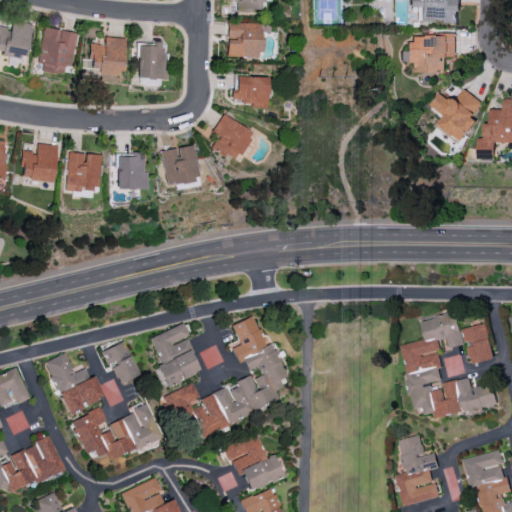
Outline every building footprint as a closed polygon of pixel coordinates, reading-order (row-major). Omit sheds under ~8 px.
[(263,0),(237,0),(237,11),(263,11),(263,0)] [(459,0),(408,0),(409,7),(418,7),(418,21),(456,21),(456,11),(460,11),(459,0)] [(31,24),(11,20),(9,29),(0,27),(0,53),(25,58),(31,24)] [(226,57),(261,58),(262,24),(227,23),(226,38),(226,57)] [(71,66),(76,33),(44,27),(36,71),(62,75),(64,65),(71,66)] [(411,72),(444,72),(444,56),(454,56),(454,35),(408,35),(408,63),(411,63),(411,72)] [(124,38),(104,37),(103,45),(89,44),(87,71),(122,73),(124,38)] [(136,78),(163,79),(164,43),(137,42),(136,78)] [(267,108),(268,77),(235,77),(235,90),(230,90),(230,101),(249,101),(249,108),(267,108)] [(481,102),(461,88),(452,102),(438,92),(428,105),(442,115),(436,124),(461,141),(475,120),(471,117),(481,102)] [(511,98),(501,99),(501,109),(488,109),(488,123),(483,123),(483,137),(477,137),(477,159),(494,159),(494,142),(511,141),(511,98)] [(251,133),(222,114),(211,131),(218,136),(211,147),(233,162),(251,133)] [(55,145),(36,144),(35,152),(21,151),(19,179),(53,181),(55,145)] [(159,151),(165,185),(198,180),(193,145),(159,151)] [(116,189),(146,189),(147,173),(143,173),(143,152),(130,152),(130,155),(116,155),(116,189)] [(98,191),(100,154),(66,153),(65,189),(98,191)] [(399,344),(413,409),(423,407),(424,414),(434,412),(435,418),(497,405),(493,382),(471,387),(469,377),(441,382),(443,388),(432,391),(430,381),(443,379),(435,340),(446,338),(447,347),(462,344),(455,312),(419,320),(423,339),(399,344)] [(201,439),(277,399),(273,392),(282,387),(278,380),(286,376),(253,314),(231,326),(238,340),(228,345),(238,363),(242,361),(247,372),(259,366),(263,373),(251,379),(249,375),(224,388),(223,387),(199,400),(201,404),(187,412),(201,439)] [(494,358),(485,322),(461,329),(465,345),(467,345),(472,364),(494,358)] [(148,337),(159,365),(153,367),(161,388),(199,373),(186,338),(188,337),(183,324),(148,337)] [(102,350),(116,384),(138,375),(123,341),(102,350)] [(55,392),(87,378),(83,368),(72,373),(64,353),(43,362),(55,392)] [(29,398),(15,367),(0,374),(0,406),(12,401),(14,405),(29,398)] [(83,406),(102,398),(93,377),(58,392),(68,416),(84,409),(83,406)] [(159,395),(165,412),(198,401),(192,384),(159,395)] [(160,440),(146,403),(133,408),(135,413),(107,423),(110,430),(99,434),(96,425),(104,422),(99,409),(68,420),(82,455),(93,450),(95,456),(106,452),(108,459),(160,440)] [(264,456),(253,433),(223,447),(236,476),(242,473),(240,467),(264,456)] [(401,505),(438,496),(435,482),(431,482),(428,469),(437,467),(434,452),(422,455),(418,434),(396,440),(403,472),(394,474),(401,505)] [(63,471),(49,437),(8,455),(11,461),(0,465),(0,455),(6,453),(0,438),(0,486),(5,484),(8,492),(33,481),(34,483),(63,471)] [(240,468),(248,491),(282,478),(274,456),(240,468)] [(119,493),(127,511),(177,511),(172,499),(163,503),(153,478),(119,493)] [(279,511),(269,488),(238,501),(243,511),(252,511),(255,511),(279,511)] [(61,511),(54,493),(34,500),(38,511),(75,511),(74,507),(61,511)]
